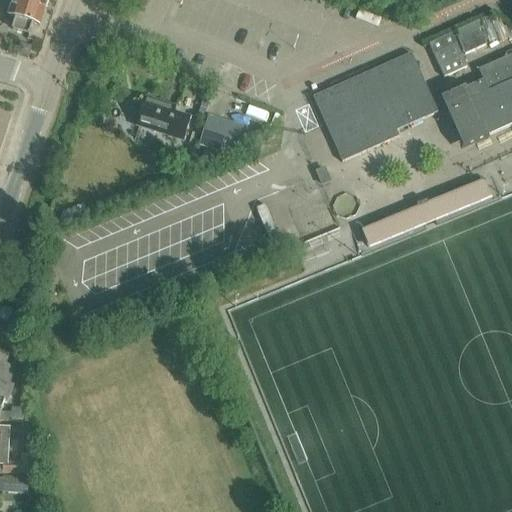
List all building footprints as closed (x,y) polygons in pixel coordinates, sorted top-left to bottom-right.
[(29,36),(32,26),(38,28),(39,28),(43,16),(48,0),(13,0),(8,18),(15,20),(11,31),(29,36)] [(489,23),(487,19),(455,33),(465,56),(497,42),(498,44),(507,40),(498,19),(489,23)] [(451,36),(428,47),(432,56),(443,80),(467,69),(451,36)] [(20,46),(16,57),(28,60),(32,50),(20,46)] [(411,56),(345,85),(326,93),(312,99),(313,100),(342,165),(399,139),(396,133),(437,115),(411,56)] [(511,56),(478,72),(482,83),(445,100),(466,148),(511,127),(511,56)] [(184,140),(190,124),(173,118),(175,113),(144,103),(137,125),(153,130),(152,133),(167,138),(168,135),(184,140)] [(0,148),(9,120),(0,117),(0,148)] [(208,119),(199,149),(205,151),(220,155),(235,148),(241,129),(208,119)] [(321,185),(329,181),(325,172),(318,175),(316,176),(320,186),(321,185)] [(353,237),(361,258),(501,200),(493,180),(353,237)] [(332,209),(287,227),(294,245),(339,227),(332,209)] [(7,386),(12,370),(3,367),(6,358),(0,355),(0,414),(3,404),(6,405),(12,388),(7,386)] [(25,421),(25,409),(10,408),(9,420),(25,421)] [(0,475),(2,476),(20,476),(20,466),(6,465),(8,431),(0,430),(0,475)] [(28,479),(16,479),(1,478),(1,482),(0,482),(0,494),(0,495),(15,497),(30,498),(28,479)]
